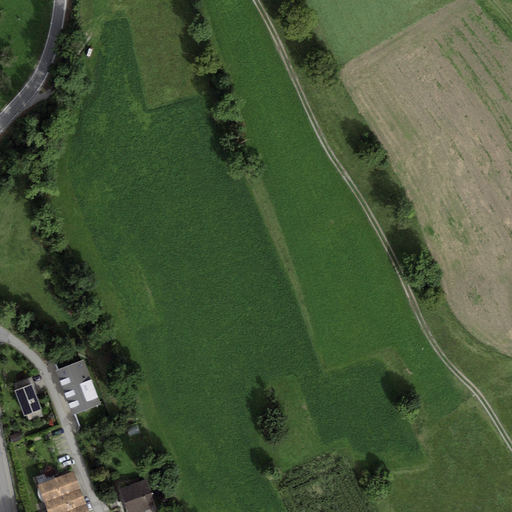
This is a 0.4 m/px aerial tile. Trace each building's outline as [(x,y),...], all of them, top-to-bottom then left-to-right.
[(84,359),(56,370),(74,415),(101,404),(84,359)] [(14,384),(16,390),(32,384),(36,394),(38,393),(32,377),(14,384)] [(16,390),(14,390),(24,416),(42,410),(36,394),(32,384),(16,390)] [(88,511),(73,471),(38,485),(47,511),(88,511)] [(146,479),(119,489),(127,511),(143,511),(157,507),(146,479)]
